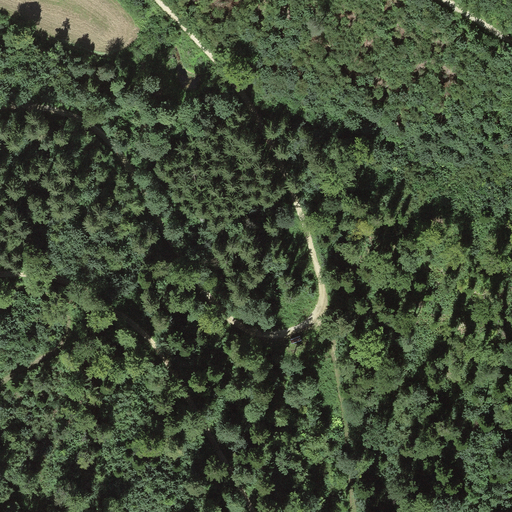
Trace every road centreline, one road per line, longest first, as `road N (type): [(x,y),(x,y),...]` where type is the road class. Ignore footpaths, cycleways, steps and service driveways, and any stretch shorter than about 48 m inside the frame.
road 1 (track): [(155,0),(249,101),(312,250),(329,322),(275,339),(244,331)]
road 2 (track): [(252,511),(141,330),(57,275),(0,272)]
road 3 (track): [(0,106),(48,107),(106,135),(201,291),(244,331)]
road 4 (track): [(329,322),(352,511)]
road 5 (track): [(0,384),(55,345),(69,323),(51,297),(0,283)]
